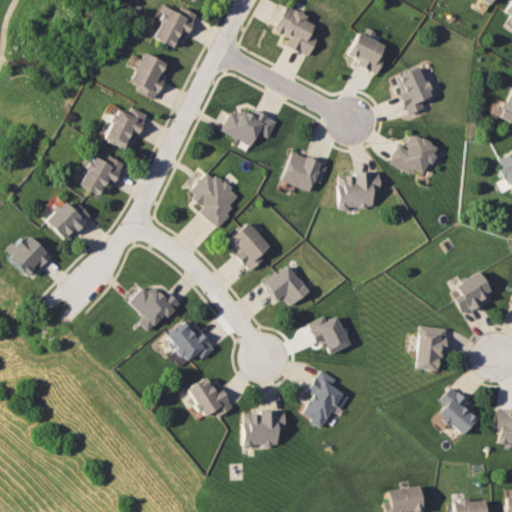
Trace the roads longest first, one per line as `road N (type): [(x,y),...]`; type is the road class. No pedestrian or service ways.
road 1 (residential): [(246,0),(149,184),(64,309)]
road 2 (residential): [(264,366),(195,268),(132,212)]
road 3 (residential): [(355,122),(221,49)]
